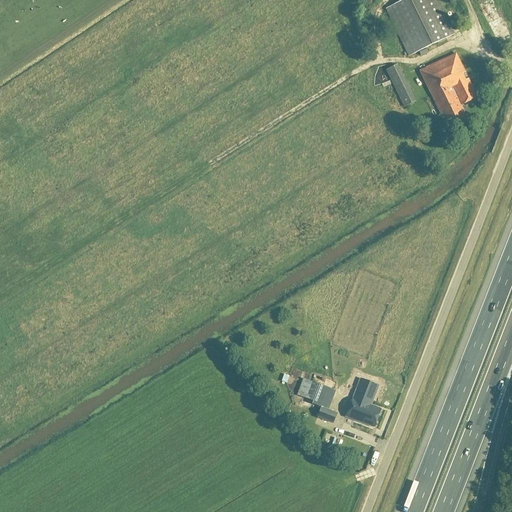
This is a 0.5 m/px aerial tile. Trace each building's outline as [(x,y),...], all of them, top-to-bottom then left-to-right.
[(453,34),(436,0),(404,0),(386,9),(408,56),(418,51),(425,48),(453,34)] [(486,24),(494,18),(488,9),(480,14),(486,24)] [(477,97),(468,79),(465,80),(462,74),(465,73),(456,54),(420,71),(447,127),(467,118),(461,105),(477,97)] [(397,65),(386,71),(403,108),(415,103),(397,65)] [(329,409),(335,391),(303,379),(295,405),(303,408),(305,399),(313,401),(312,405),(320,408),(317,418),(333,424),(337,412),(329,409)] [(371,405),(378,386),(360,379),(345,417),(374,428),(381,409),(371,405)]
